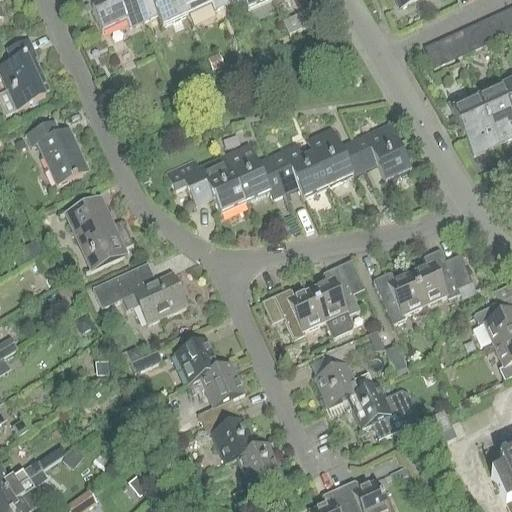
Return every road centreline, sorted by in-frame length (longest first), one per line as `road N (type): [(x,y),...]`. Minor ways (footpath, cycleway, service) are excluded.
road 1 (residential): [(229,268),(206,262),(138,211),(41,0)]
road 2 (residential): [(358,465),(307,469),(232,309),(229,268)]
road 3 (residential): [(229,268),(396,236),(468,203)]
road 4 (residential): [(468,203),(382,59)]
road 5 (residential): [(382,59),(508,0)]
